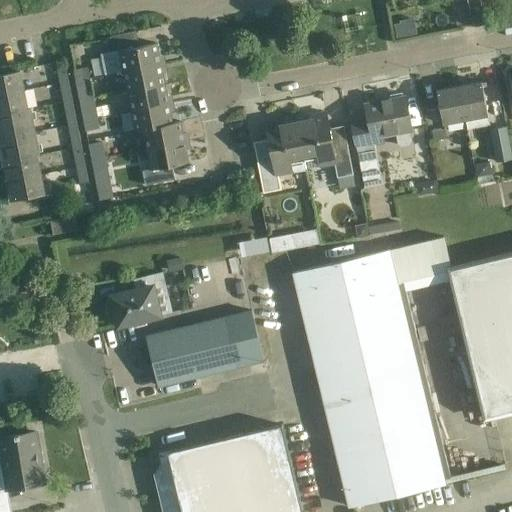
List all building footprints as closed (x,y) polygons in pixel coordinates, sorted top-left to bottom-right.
[(137,31),(110,36),(113,51),(101,54),(105,74),(123,70),(160,62),(156,42),(139,46),(137,31)] [(160,62),(123,70),(127,90),(164,82),(160,62)] [(59,84),(69,82),(66,66),(56,68),(59,84)] [(75,80),(89,77),(87,67),(73,70),(75,80)] [(0,95),(25,91),(21,70),(0,73),(0,95)] [(89,77),(75,80),(79,100),(93,98),(89,77)] [(69,82),(59,84),(63,104),(73,102),(69,82)] [(164,82),(127,90),(131,110),(168,102),(164,82)] [(465,119),(467,129),(490,125),(488,115),(482,82),(458,86),(465,119)] [(465,119),(458,86),(436,90),(443,124),(465,119)] [(0,95),(0,117),(31,111),(31,108),(28,108),(25,91),(0,95)] [(392,99),(365,104),(368,118),(351,121),(364,187),(381,184),(372,138),(396,133),(398,144),(402,147),(410,145),(413,141),(411,130),(412,130),(405,96),(403,96),(403,93),(392,95),(392,99)] [(73,102),(63,104),(67,125),(77,123),(73,102)] [(136,132),(144,130),(143,128),(172,122),(168,102),(131,110),(136,132)] [(83,119),(97,117),(95,107),(81,109),(83,119)] [(0,138),(35,132),(31,111),(0,117),(0,138)] [(296,122),(303,156),(304,156),(306,168),(334,163),(337,177),(353,174),(344,126),(329,129),(326,112),(311,115),(312,119),(296,122)] [(97,117),(83,119),(85,132),(99,129),(97,117)] [(143,128),(144,130),(147,148),(184,141),(180,121),(172,123),(172,122),(143,128)] [(270,140),(256,143),(264,191),(280,189),(277,174),(306,168),(304,156),(303,156),(296,122),(282,125),(281,121),(266,124),(270,140)] [(77,123),(67,125),(71,146),(81,144),(77,123)] [(511,159),(511,157),(506,126),(490,129),(496,162),(511,159)] [(0,148),(1,148),(3,160),(40,152),(35,132),(0,138),(0,148)] [(143,170),(146,185),(175,179),(172,166),(189,163),(184,141),(147,148),(151,169),(143,170)] [(91,159),(105,156),(102,142),(88,144),(91,159)] [(81,144),(71,146),(76,166),(85,165),(81,144)] [(3,160),(7,180),(41,173),(38,156),(40,155),(40,152),(3,160)] [(105,156),(91,159),(94,171),(107,169),(105,156)] [(85,165),(76,166),(79,184),(89,182),(85,165)] [(41,173),(7,180),(11,201),(45,194),(41,173)] [(75,216),(50,220),(53,235),(78,229),(75,216)] [(399,221),(368,227),(370,235),(401,229),(399,221)] [(273,249),(320,244),(319,230),(272,234),(273,249)] [(444,237),(294,272),(350,506),(446,483),(400,292),(450,281),(446,266),(452,265),(444,237)] [(484,421),(511,414),(511,250),(452,265),(446,266),(450,281),(484,421)] [(135,322),(136,327),(145,325),(144,320),(160,316),(153,286),(111,296),(118,326),(135,322)] [(159,386),(264,360),(251,311),(147,336),(159,386)] [(303,511),(282,420),(160,450),(162,459),(155,469),(165,510),(167,511),(303,511)] [(0,489),(0,511),(11,511),(7,490),(45,483),(37,432),(3,438),(7,462),(2,463),(7,488),(0,489)]
